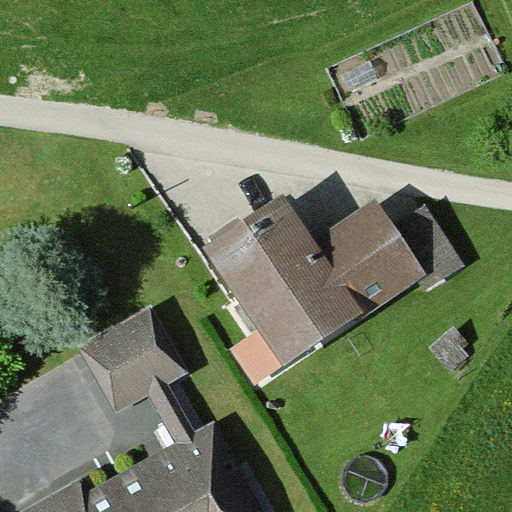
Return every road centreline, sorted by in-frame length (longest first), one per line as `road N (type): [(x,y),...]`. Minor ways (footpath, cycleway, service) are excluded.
road 1 (residential): [(0,113),(511,194)]
road 2 (unknown): [(0,436),(23,452),(115,424)]
